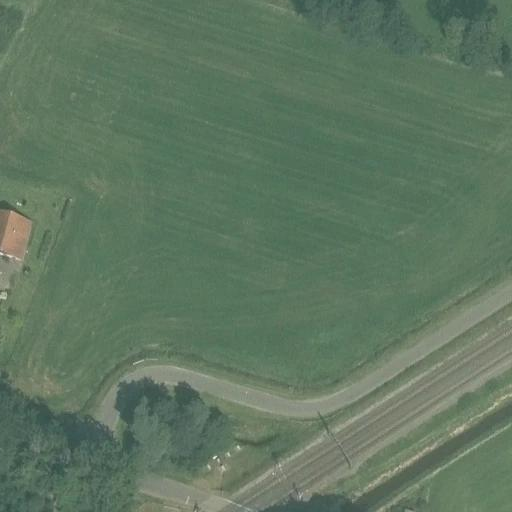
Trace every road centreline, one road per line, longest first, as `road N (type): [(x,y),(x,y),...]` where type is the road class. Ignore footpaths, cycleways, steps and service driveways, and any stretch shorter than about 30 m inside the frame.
road 1 (unclassified): [(92,460),(121,394),(150,374),(293,409),(325,409),(511,291)]
road 2 (unclassified): [(225,511),(92,460)]
